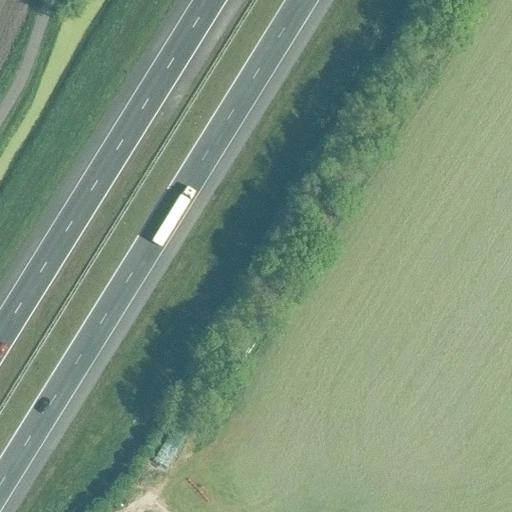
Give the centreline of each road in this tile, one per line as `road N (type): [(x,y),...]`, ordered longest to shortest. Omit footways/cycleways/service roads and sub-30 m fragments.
road 1 (motorway): [(0,488),(304,0)]
road 2 (motorway): [(208,0),(0,335)]
road 3 (unclassified): [(0,116),(41,49),(57,0)]
